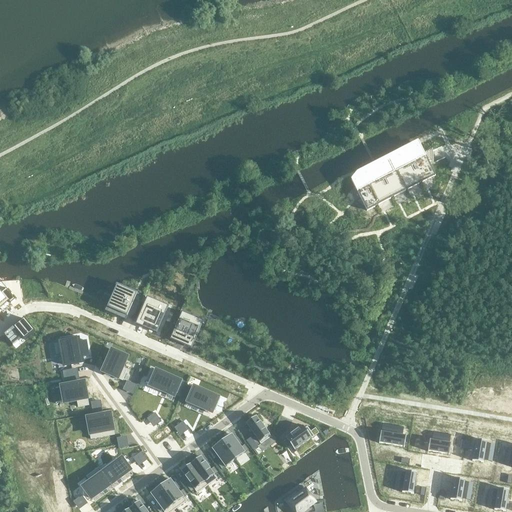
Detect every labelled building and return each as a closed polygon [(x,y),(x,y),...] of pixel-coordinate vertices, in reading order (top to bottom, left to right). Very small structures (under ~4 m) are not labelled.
[(357,178),(352,183),(367,211),(435,176),(419,146),(360,176),(357,178)] [(118,286),(107,311),(116,315),(117,312),(127,316),(127,317),(137,295),(118,286)] [(0,313),(2,312),(0,310),(0,309),(9,302),(11,305),(16,300),(6,289),(1,293),(0,291),(0,313)] [(147,297),(135,325),(157,335),(169,307),(147,297)] [(182,313),(170,340),(192,349),(204,322),(182,312),(182,313)] [(13,328),(4,336),(13,346),(22,338),(24,341),(35,332),(24,319),(13,328)] [(77,339),(49,345),(51,357),(63,355),(65,366),(82,363),(81,358),(82,358),(89,357),(87,341),(79,343),(78,343),(77,339)] [(112,351),(103,373),(117,379),(127,357),(112,351)] [(158,371),(151,387),(174,397),(181,382),(158,371)] [(68,378),(59,379),(61,388),(64,403),(87,398),(93,397),(90,382),(85,383),(70,386),(68,378)] [(127,381),(125,386),(134,390),(136,385),(127,381)] [(195,387),(188,403),(211,413),(218,397),(195,387)] [(369,419),(366,435),(406,442),(407,426),(398,425),(400,415),(383,412),(381,422),(369,419)] [(155,413),(151,416),(157,425),(161,422),(155,413)] [(111,415),(87,419),(90,435),(114,430),(111,415)] [(256,417),(246,424),(255,437),(252,440),(258,447),(271,437),(256,417)] [(450,423),(432,421),(431,430),(424,429),(421,450),(451,454),(454,434),(449,433),(450,423)] [(183,422),(174,428),(177,432),(186,426),(183,422)] [(303,426),(286,439),(295,451),(319,434),(315,429),(311,432),(307,427),(304,429),(303,426)] [(486,432),(474,430),(469,459),(482,461),(483,456),(491,458),(494,443),(485,442),(486,432)] [(232,435),(222,442),(235,460),(248,451),(244,445),(241,448),(232,435)] [(222,442),(212,449),(221,462),(218,465),(222,470),(235,460),(222,442)] [(511,465),(511,445),(505,444),(503,461),(510,462),(509,465),(511,465)] [(141,452),(133,459),(136,463),(144,456),(141,452)] [(201,457),(191,464),(207,487),(217,479),(215,476),(218,473),(214,468),(211,470),(201,457)] [(121,459),(102,473),(111,485),(130,472),(121,459)] [(191,464),(181,472),(190,485),(187,487),(191,492),(194,490),(197,494),(207,487),(191,464)] [(416,498),(420,474),(409,472),(408,477),(402,476),(400,488),(408,489),(407,497),(416,498)] [(102,473),(83,487),(92,499),(111,485),(102,473)] [(505,509),(511,475),(498,473),(495,488),(485,486),(482,499),(491,500),(490,507),(505,509)] [(462,479),(453,477),(447,503),(456,505),(457,498),(466,500),(469,487),(461,485),(462,479)] [(170,479),(160,487),(177,509),(187,502),(184,498),(187,496),(183,490),(180,492),(170,479)] [(302,486),(285,498),(295,511),(307,511),(306,509),(310,506),(315,503),(306,491),(305,491),(302,486)] [(160,487),(150,494),(160,507),(157,509),(158,511),(172,511),(177,509),(160,487)] [(82,496),(73,502),(76,506),(85,500),(82,496)] [(147,511),(140,502),(130,509),(131,511),(147,511)]
